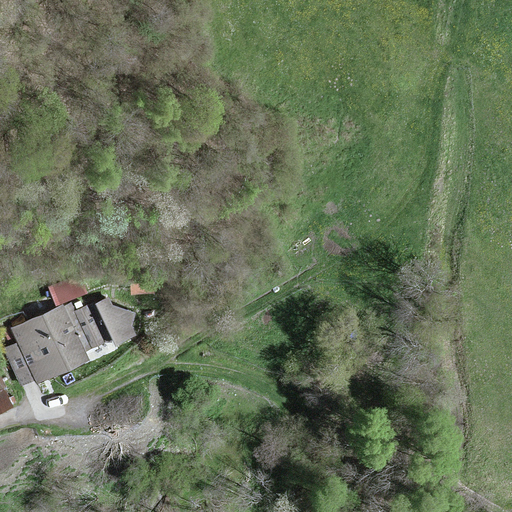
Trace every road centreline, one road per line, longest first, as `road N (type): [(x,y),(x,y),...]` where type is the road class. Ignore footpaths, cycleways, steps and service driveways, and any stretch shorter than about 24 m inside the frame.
road 1 (track): [(464,498),(294,402),(197,369),(156,369),(0,430)]
road 2 (track): [(465,0),(453,47),(462,153),(442,255),(464,498)]
road 3 (track): [(453,47),(418,186),(365,241),(156,369)]
